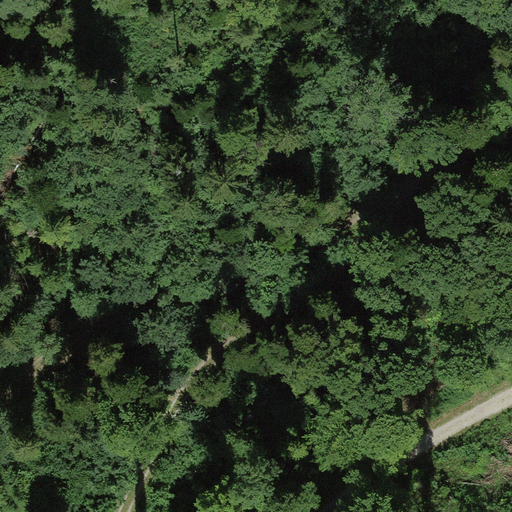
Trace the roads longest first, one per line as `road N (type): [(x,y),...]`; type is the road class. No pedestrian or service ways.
road 1 (track): [(125,511),(209,362),(346,262),(400,190),(459,148),(511,125)]
road 2 (track): [(0,406),(69,339),(296,258),(400,190)]
road 3 (track): [(511,396),(392,462),(329,511)]
